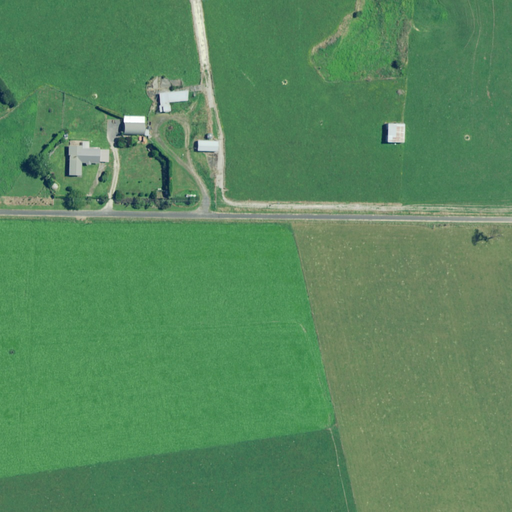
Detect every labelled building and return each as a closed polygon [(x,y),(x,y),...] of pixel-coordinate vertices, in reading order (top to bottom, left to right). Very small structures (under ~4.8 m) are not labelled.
[(187,101),(187,91),(159,93),(160,105),(158,105),(159,112),(171,111),(170,102),(187,101)] [(144,122),(124,121),(123,135),(143,136),(144,122)] [(404,124),(386,124),(386,142),(403,143),(404,124)] [(217,142),(197,141),(197,151),(217,151),(217,142)] [(82,149),(82,146),(68,146),(68,175),(81,175),(81,165),(90,165),(90,163),(99,163),(99,149),(82,149)]
